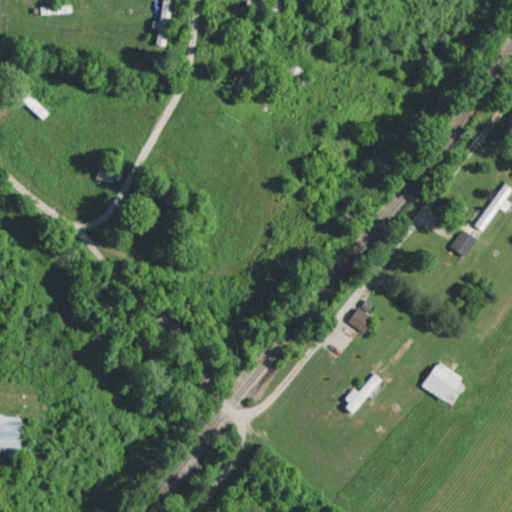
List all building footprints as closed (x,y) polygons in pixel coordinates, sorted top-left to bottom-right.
[(160,0),(159,20),(151,20),(151,27),(156,27),(155,44),(167,45),(169,0),(167,0),(160,0)] [(511,187),(501,181),(474,225),(482,230),(497,206),(505,210),(510,202),(505,198),(511,187)] [(475,237),(461,228),(449,246),(464,255),(475,237)] [(347,320),(362,332),(372,318),(357,306),(347,320)] [(421,385),(448,403),(464,378),(437,360),(421,385)] [(353,410),(381,379),(374,372),(357,390),(353,387),(341,400),(353,410)] [(21,415),(0,414),(0,449),(20,450),(21,415)]
